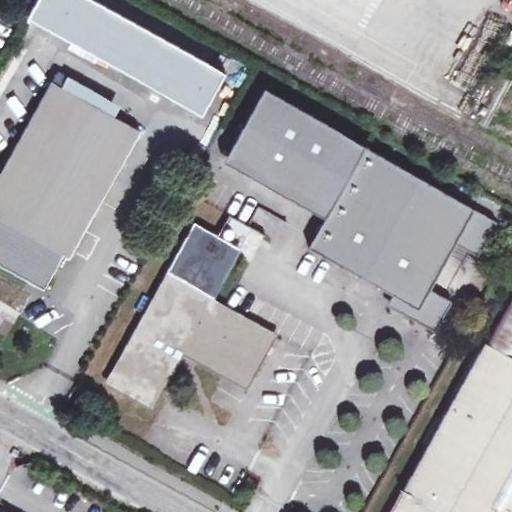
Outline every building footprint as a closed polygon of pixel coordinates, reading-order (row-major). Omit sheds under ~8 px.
[(511,57),(511,31),(509,31),(500,53),(511,57)] [(55,248),(67,256),(71,258),(140,134),(51,81),(0,175),(0,263),(35,283),(55,248)] [(267,85),(228,151),(288,187),(292,181),(330,203),(307,246),(393,293),(439,319),(451,298),(429,286),(456,241),(461,233),(482,246),(497,220),(267,85)] [(271,343),(274,337),(226,310),(211,301),(238,251),(195,227),(108,384),(152,408),(182,352),(215,370),(225,376),(246,387),(271,343)] [(478,254),(482,246),(461,233),(456,241),(478,254)] [(55,248),(35,283),(47,290),(67,256),(55,248)] [(511,284),(483,336),(511,352),(511,284)] [(439,319),(393,293),(388,303),(433,329),(439,319)] [(511,511),(511,352),(483,336),(383,511),(511,511)]
